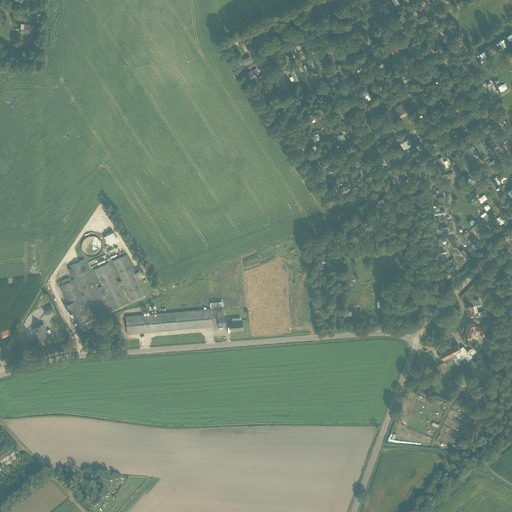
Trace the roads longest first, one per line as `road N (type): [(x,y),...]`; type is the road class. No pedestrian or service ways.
road 1 (unclassified): [(4,374),(90,355),(384,333),(416,341)]
road 2 (tertiary): [(353,511),(414,345)]
road 3 (track): [(0,420),(83,511)]
